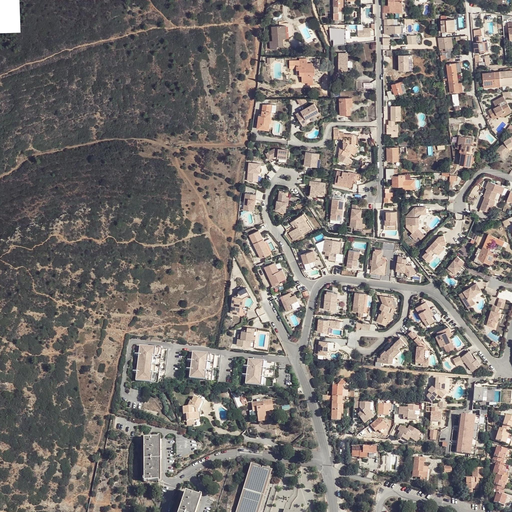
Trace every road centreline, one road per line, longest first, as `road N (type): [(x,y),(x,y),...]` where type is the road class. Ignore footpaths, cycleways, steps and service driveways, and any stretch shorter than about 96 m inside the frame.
road 1 (residential): [(378,185),(377,0)]
road 2 (residential): [(187,471),(241,453),(328,464)]
road 3 (residential): [(283,178),(268,188),(266,215),(300,278),(315,287)]
road 4 (unknown): [(378,120),(333,123),(315,142),(255,131)]
road 5 (residential): [(502,368),(437,293),(408,287)]
road 6 (residential): [(293,357),(171,345)]
